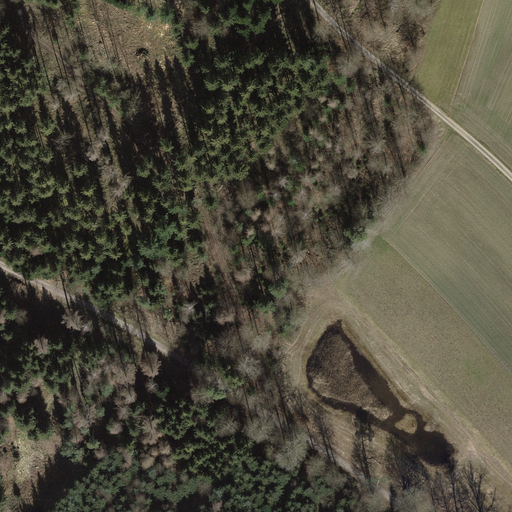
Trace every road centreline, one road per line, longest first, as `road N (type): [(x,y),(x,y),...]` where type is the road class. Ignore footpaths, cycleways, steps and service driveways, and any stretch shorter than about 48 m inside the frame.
road 1 (track): [(200,511),(274,419),(230,283),(184,175),(157,143),(72,60),(0,11)]
road 2 (track): [(412,511),(152,341),(0,264)]
road 3 (track): [(309,0),(511,177)]
road 4 (track): [(511,480),(336,290)]
